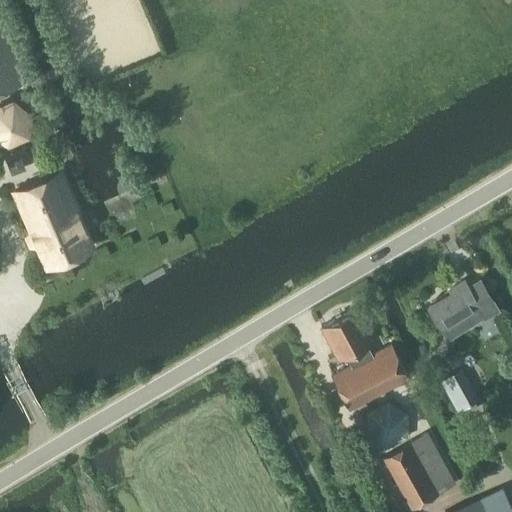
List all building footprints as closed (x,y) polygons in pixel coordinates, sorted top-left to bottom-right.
[(0,22),(0,87),(24,77),(0,22)] [(27,132),(29,112),(13,100),(0,105),(0,135),(8,141),(27,132)] [(47,264),(91,245),(59,173),(15,193),(47,264)] [(498,309),(480,280),(469,287),(464,280),(451,288),(453,292),(429,307),(448,338),(474,322),(484,316),(485,317),(498,309)] [(367,343),(374,339),(357,307),(322,326),(339,358),(346,354),(351,365),(332,375),(350,409),(410,378),(392,343),(373,353),(367,343)] [(457,410),(479,398),(462,367),(440,379),(457,410)] [(412,507),(456,483),(427,432),(384,456),(412,507)] [(508,511),(498,488),(444,511),(508,511)]
